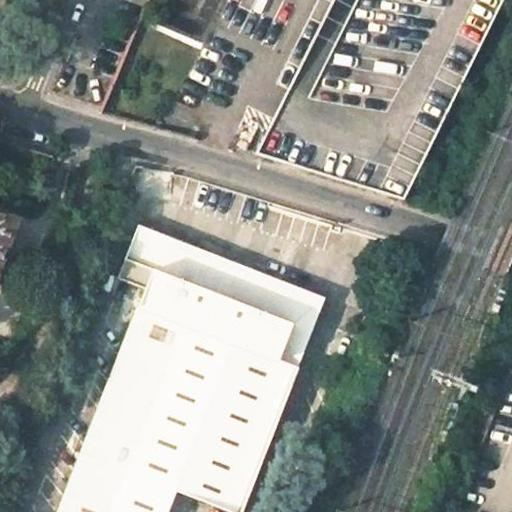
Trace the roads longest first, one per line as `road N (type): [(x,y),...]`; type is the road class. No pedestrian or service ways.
road 1 (residential): [(26,111),(511,255)]
road 2 (unknown): [(265,80),(273,105),(299,125),(357,128),(379,108),(440,0)]
